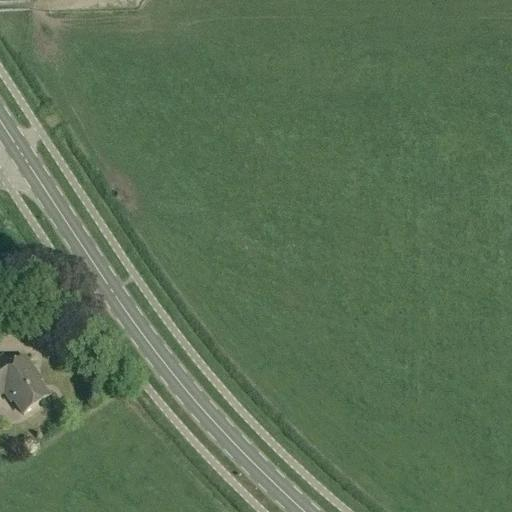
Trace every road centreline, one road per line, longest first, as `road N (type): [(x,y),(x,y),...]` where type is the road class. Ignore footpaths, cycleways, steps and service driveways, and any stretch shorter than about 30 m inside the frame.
road 1 (secondary): [(304,511),(181,386),(114,300),(0,122)]
road 2 (track): [(0,7),(32,6),(53,25),(117,23)]
